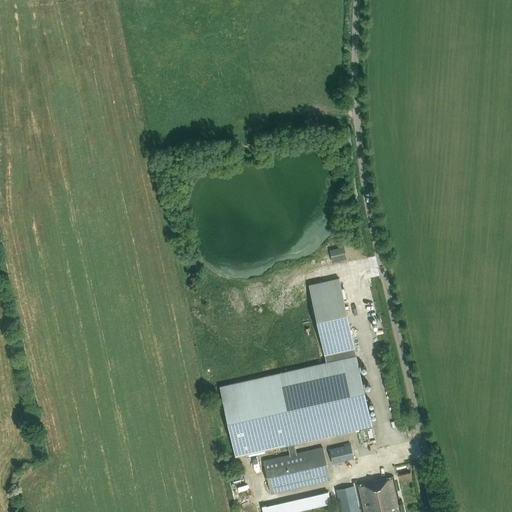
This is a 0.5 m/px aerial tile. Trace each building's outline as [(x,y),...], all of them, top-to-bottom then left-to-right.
[(293,444),(371,426),(337,278),(308,285),(325,362),(219,386),(235,457),(287,445),(289,454),(262,460),(270,493),(329,479),(322,447),(295,453),(293,444)] [(249,294),(251,304),(264,302),(262,292),(249,294)] [(329,449),(332,464),(354,458),(350,444),(329,449)] [(401,511),(393,476),(356,485),(362,511),(401,511)] [(341,511),(344,511),(359,509),(354,485),(336,489),(341,511)] [(264,511),(291,511),(333,503),(331,491),(263,505),(264,511)]
